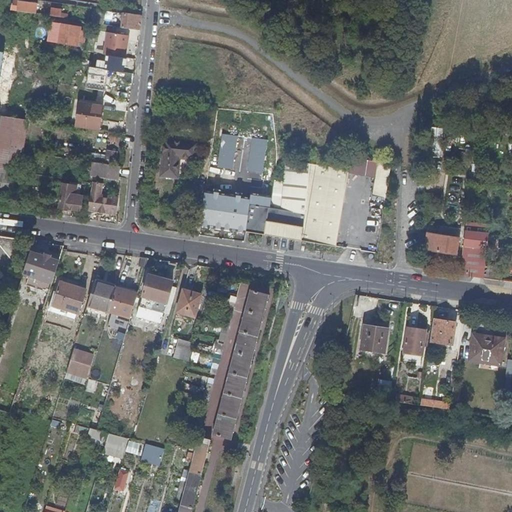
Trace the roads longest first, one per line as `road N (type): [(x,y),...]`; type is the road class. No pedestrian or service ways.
road 1 (tertiary): [(0,219),(323,271)]
road 2 (residential): [(323,271),(304,286),(241,511)]
road 3 (tertiary): [(323,271),(511,297)]
